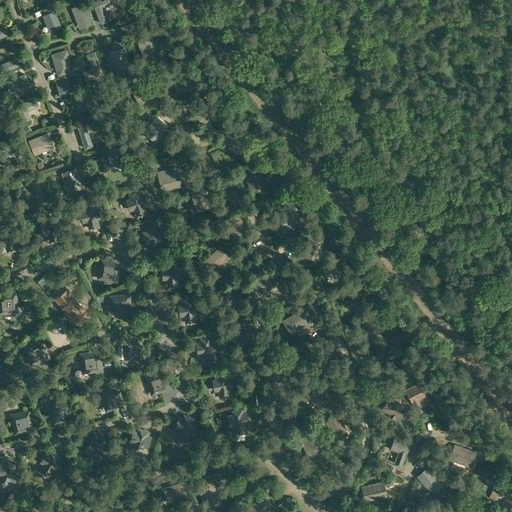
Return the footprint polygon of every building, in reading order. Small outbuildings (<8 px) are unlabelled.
[(111,0),(96,0),(92,2),(101,23),(109,20),(104,7),(113,4),(111,0)] [(94,24),(85,3),(71,8),(80,29),(94,24)] [(61,26),(55,10),(43,15),(49,31),(61,26)] [(0,37),(8,34),(5,27),(0,28),(0,37)] [(159,57),(152,36),(137,41),(145,63),(159,57)] [(117,73),(132,67),(125,48),(110,53),(117,73)] [(59,75),(72,71),(66,51),(52,55),(59,75)] [(86,80),(103,74),(95,52),(87,55),(92,69),(83,73),(86,80)] [(19,58),(0,65),(0,73),(21,65),(19,58)] [(197,70),(178,76),(182,90),(202,84),(197,70)] [(24,73),(5,81),(12,98),(20,94),(17,86),(28,82),(24,73)] [(69,77),(56,81),(60,96),(73,92),(69,77)] [(149,81),(132,92),(140,104),(157,94),(149,81)] [(95,90),(74,96),(78,112),(99,106),(95,90)] [(39,106),(36,98),(16,106),(23,122),(31,118),(28,110),(39,106)] [(207,100),(194,116),(205,125),(218,109),(207,100)] [(3,102),(0,103),(0,114),(8,110),(3,102)] [(157,116),(144,134),(156,142),(169,125),(157,116)] [(85,125),(78,127),(84,149),(92,146),(85,125)] [(238,128),(224,135),(234,156),(248,150),(238,128)] [(54,147),(48,132),(28,140),(34,155),(54,147)] [(17,164),(24,161),(17,146),(0,153),(0,158),(1,161),(13,156),(17,164)] [(126,165),(120,147),(106,151),(113,170),(126,165)] [(261,166),(246,170),(251,192),(266,188),(261,166)] [(75,167),(62,172),(68,192),(81,188),(75,167)] [(178,171),(158,177),(162,191),(182,185),(178,171)] [(40,180),(32,183),(41,208),(50,205),(40,180)] [(196,211),(210,207),(205,188),(191,192),(196,211)] [(130,198),(125,200),(128,210),(133,209),(136,217),(145,213),(143,206),(148,204),(145,194),(139,195),(138,190),(128,193),(130,198)] [(0,218),(9,216),(4,194),(0,194),(0,218)] [(289,201),(276,219),(288,228),(301,210),(289,201)] [(84,212),(80,213),(82,224),(87,222),(90,230),(99,227),(97,220),(102,218),(99,208),(94,209),(93,204),(83,207),(84,212)] [(239,213),(226,220),(235,238),(249,231),(239,213)] [(45,225),(40,226),(43,237),(48,235),(50,243),(59,240),(57,232),(62,231),(59,220),(54,222),(53,217),(43,220),(45,225)] [(148,231),(143,232),(145,243),(150,242),(152,250),(162,248),(160,240),(165,239),(163,228),(158,229),(156,224),(147,226),(148,231)] [(2,234),(0,234),(0,244),(0,246),(5,245),(7,252),(17,250),(15,242),(20,240),(17,230),(12,231),(11,226),(1,229),(2,234)] [(319,260),(323,237),(308,234),(303,257),(319,260)] [(221,246),(206,260),(216,270),(231,256),(221,246)] [(340,255),(322,269),(332,281),(350,268),(340,255)] [(101,259),(98,278),(117,282),(120,270),(112,268),(114,261),(101,259)] [(166,269),(161,270),(163,281),(168,280),(169,288),(179,287),(178,279),(183,278),(182,267),(176,268),(176,263),(166,264),(166,269)] [(271,272),(253,281),(260,294),(278,285),(271,272)] [(362,278),(343,290),(352,303),(370,290),(362,278)] [(232,281),(218,298),(228,307),(243,291),(232,281)] [(55,297),(56,297),(74,319),(79,326),(91,316),(85,310),(67,288),(63,291),(59,286),(52,292),(55,297)] [(0,313),(19,311),(17,292),(4,293),(5,300),(0,300),(0,313)] [(130,315),(128,295),(108,296),(109,309),(117,308),(117,316),(130,315)] [(183,305),(178,306),(179,317),(184,316),(185,324),(196,323),(194,315),(200,314),(198,303),(193,304),(192,299),(182,300),(183,305)] [(301,310),(282,321),(290,334),(308,323),(301,310)] [(380,314),(359,327),(368,340),(388,328),(380,314)] [(244,321),(226,331),(233,344),(252,333),(244,321)] [(199,343),(194,344),(196,355),(201,354),(202,362),(212,360),(211,352),(216,351),(214,341),(209,342),(208,336),(198,338),(199,343)] [(125,339),(126,358),(146,358),(146,345),(138,345),(138,338),(125,339)] [(24,345),(31,364),(50,357),(46,345),(39,348),(36,341),(24,345)] [(81,354),(83,374),(103,371),(101,359),(94,359),(93,352),(81,354)] [(284,371),(265,374),(267,387),(286,384),(284,371)] [(146,376),(152,395),(171,389),(167,377),(160,379),(158,372),(146,376)] [(216,381),(211,382),(213,392),(218,391),(219,400),(229,398),(228,390),(233,389),(231,378),(226,379),(225,374),(215,376),(216,381)] [(419,399),(426,395),(420,382),(406,390),(418,413),(424,409),(419,399)] [(317,386),(306,398),(323,413),(334,402),(317,386)] [(99,392),(106,410),(125,402),(120,391),(113,394),(110,387),(99,392)] [(399,420),(407,407),(390,396),(382,409),(399,420)] [(66,398),(47,405),(54,424),(66,420),(63,413),(70,410),(66,398)] [(32,409),(12,413),(16,432),(28,430),(27,423),(34,421),(32,409)] [(231,416),(226,417),(227,427),(233,426),(234,435),(244,433),(243,425),(248,424),(246,413),(241,414),(240,409),(230,411),(231,416)] [(182,419),(177,417),(173,427),(178,429),(175,437),(185,440),(187,432),(192,434),(196,424),(191,422),(193,417),(183,414),(182,419)] [(340,416),(326,422),(335,443),(349,437),(340,416)] [(137,434),(133,431),(128,441),(132,443),(129,450),(138,455),(141,448),(146,450),(151,441),(146,438),(149,433),(140,429),(137,434)] [(313,468),(329,460),(315,431),(300,439),(313,468)] [(395,434),(390,449),(399,452),(395,464),(401,466),(410,439),(395,434)] [(92,443),(87,441),(82,450),(86,453),(81,459),(90,465),(94,458),(99,461),(105,452),(100,449),(103,444),(95,439),(92,443)] [(454,444),(448,460),(472,468),(478,452),(454,444)] [(48,454),(43,452),(38,462),(43,464),(40,472),(49,476),(52,469),(57,471),(62,461),(57,459),(59,454),(50,450),(48,454)] [(5,465),(0,463),(0,464),(0,474),(1,475),(0,478),(0,483),(8,487),(11,479),(16,481),(20,471),(15,469),(17,464),(7,460),(5,465)] [(427,467),(417,475),(433,495),(443,486),(427,467)] [(487,478),(481,488),(486,491),(492,481),(487,478)] [(212,480),(198,485),(205,506),(219,501),(212,480)] [(384,481),(360,486),(364,502),(387,497),(384,481)] [(184,482),(163,487),(167,502),(188,496),(184,482)] [(511,490),(495,483),(489,498),(511,506),(511,490)] [(263,494),(247,507),(250,511),(267,511),(274,507),(263,494)] [(94,511),(118,511),(115,503),(94,509),(94,511)]
